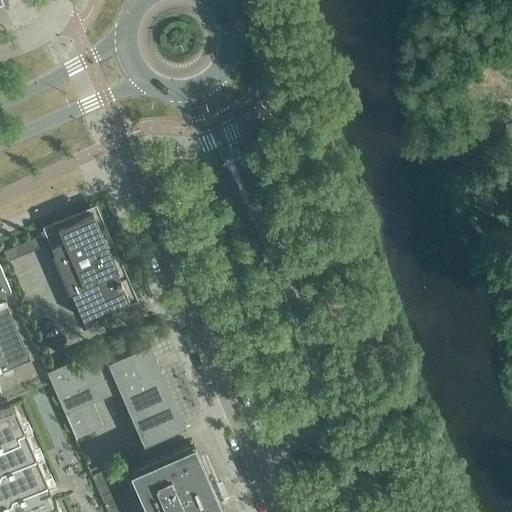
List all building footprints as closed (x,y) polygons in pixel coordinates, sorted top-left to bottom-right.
[(0,0),(0,2),(6,9),(7,9),(8,9),(8,3),(7,0),(0,0)] [(93,211),(45,232),(14,245),(3,250),(7,260),(43,244),(47,246),(50,245),(82,318),(128,298),(116,269),(117,268),(93,211)] [(0,368),(28,356),(5,303),(0,304),(0,287),(6,285),(7,287),(10,286),(0,263),(0,368)] [(149,340),(106,359),(101,347),(47,371),(76,437),(104,424),(94,400),(120,389),(143,442),(185,423),(185,422),(182,423),(159,371),(162,370),(157,358),(154,359),(147,343),(149,342),(149,340)] [(13,404),(0,410),(0,511),(60,511),(56,501),(52,502),(45,486),(49,485),(13,404)] [(128,467),(147,511),(223,511),(192,439),(128,467)] [(92,474),(108,511),(114,511),(125,508),(107,467),(92,474)]
